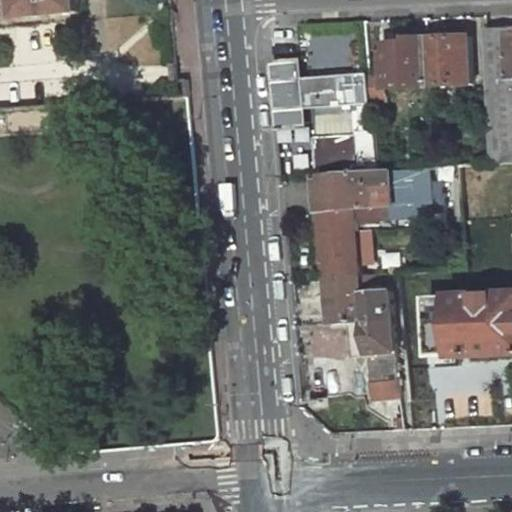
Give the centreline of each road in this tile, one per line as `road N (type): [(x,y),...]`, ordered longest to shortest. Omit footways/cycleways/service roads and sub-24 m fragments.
road 1 (secondary): [(218,0),(264,476)]
road 2 (unclassified): [(264,476),(224,471),(0,491)]
road 3 (tertiary): [(511,479),(317,485),(264,476)]
